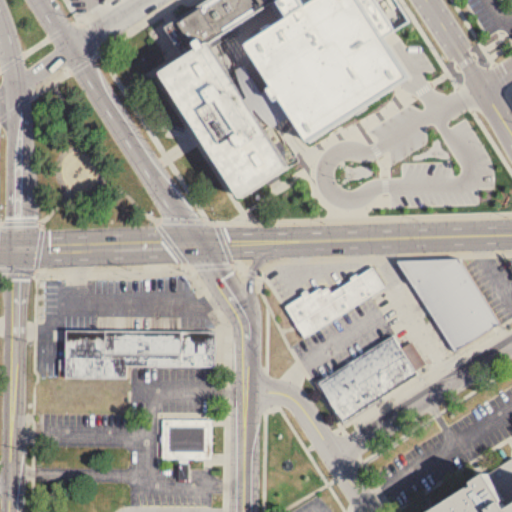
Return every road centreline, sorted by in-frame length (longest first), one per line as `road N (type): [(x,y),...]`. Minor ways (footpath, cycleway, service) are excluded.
road 1 (secondary): [(201,242),(511,231)]
road 2 (secondary): [(201,242),(43,0)]
road 3 (tertiary): [(246,511),(243,317),(201,242)]
road 4 (tertiary): [(18,251),(12,511)]
road 5 (residential): [(331,451),(511,338)]
road 6 (residential): [(369,511),(298,404),(281,388),(248,385)]
road 7 (secondary): [(201,242),(18,251)]
road 8 (residential): [(145,0),(0,96)]
road 9 (secondary): [(17,86),(18,251)]
